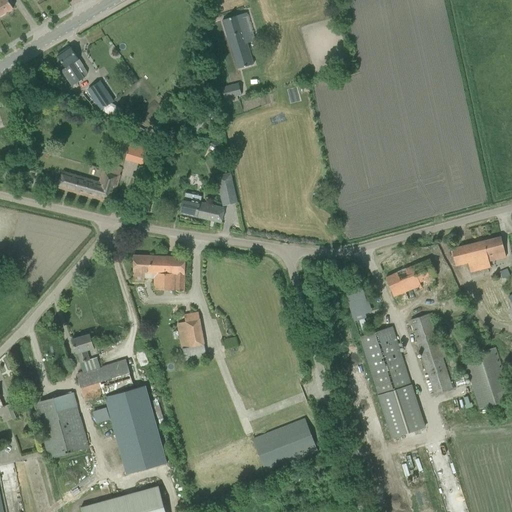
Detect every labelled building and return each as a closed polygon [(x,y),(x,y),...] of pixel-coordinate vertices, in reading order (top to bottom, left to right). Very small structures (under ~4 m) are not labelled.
[(5,13),(13,9),(11,5),(12,4),(9,0),(0,0),(0,17),(0,18),(6,15),(5,13)] [(222,21),(237,68),(253,64),(238,16),(222,21)] [(61,71),(71,85),(83,76),(74,63),(79,60),(70,47),(57,56),(65,68),(61,71)] [(97,105),(101,110),(114,101),(100,82),(83,92),(93,107),(97,105)] [(241,95),(238,84),(222,88),(225,99),(241,95)] [(14,123),(8,106),(4,107),(8,120),(2,122),(3,127),(14,123)] [(209,116),(192,119),(194,132),(211,130),(211,131),(220,129),(218,110),(209,111),(209,116)] [(210,139),(206,145),(209,146),(208,148),(212,151),(213,149),(216,151),(219,145),(210,139)] [(5,171),(4,185),(11,185),(12,172),(5,171)] [(63,172),(58,188),(112,204),(120,176),(103,171),(100,182),(63,172)] [(217,183),(219,190),(234,187),(232,179),(217,183)] [(180,214),(221,223),(224,208),(199,203),(201,197),(185,193),(184,199),(183,199),(180,214)] [(490,267),(489,263),(506,258),(500,237),(451,249),(455,266),(467,263),(469,272),(490,267)] [(150,273),(150,278),(154,279),(154,290),(184,291),(185,258),(134,255),(132,282),(144,282),(144,272),(150,273)] [(436,276),(433,270),(429,260),(419,264),(385,278),(396,304),(397,304),(406,301),(409,299),(406,292),(419,287),(420,290),(435,283),(433,278),(436,276)] [(364,291),(352,296),(356,304),(367,299),(364,291)] [(459,292),(439,302),(444,311),(464,301),(459,292)] [(411,320),(433,394),(452,389),(432,313),(411,320)] [(359,332),(367,329),(363,318),(355,321),(359,332)] [(445,327),(440,328),(443,338),(448,337),(445,327)] [(424,428),(411,385),(410,385),(392,328),(360,338),(378,396),(391,438),(424,428)] [(77,353),(83,373),(100,367),(97,358),(89,360),(86,351),(93,348),(89,335),(72,340),(76,353),(77,353)] [(223,341),(225,349),(238,346),(236,338),(223,341)] [(182,350),(184,362),(206,357),(203,340),(196,341),(197,347),(182,350)] [(474,354),(473,348),(461,352),(479,409),(511,398),(496,347),(474,354)] [(122,364),(126,378),(106,384),(128,461),(167,450),(145,373),(153,371),(149,356),(122,364)] [(34,404),(49,459),(89,448),(80,416),(76,402),(73,393),(34,404)] [(89,413),(86,402),(85,399),(76,402),(80,416),(89,413)] [(20,416),(14,403),(6,406),(12,420),(20,416)] [(93,411),(97,423),(110,418),(107,407),(93,411)] [(304,420),(252,440),(266,473),(308,455),(317,451),(304,419),(304,420)] [(388,506),(404,506),(403,479),(387,480),(388,506)] [(424,485),(412,488),(419,511),(431,508),(424,485)] [(81,511),(165,511),(158,486),(80,507),(81,511)]
